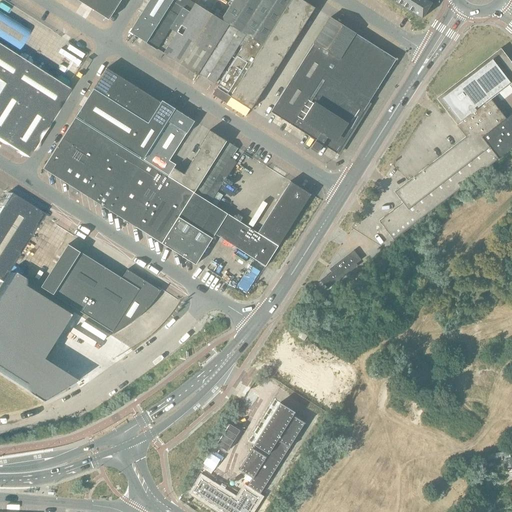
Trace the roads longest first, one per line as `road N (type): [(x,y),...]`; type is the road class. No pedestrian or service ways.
road 1 (unclassified): [(343,190),(109,42)]
road 2 (unclassified): [(0,429),(99,392),(177,333),(208,296)]
road 3 (unclassified): [(208,296),(22,178)]
road 4 (tertiary): [(114,445),(194,392),(254,325)]
road 5 (tertiary): [(254,325),(343,190)]
road 6 (tertiary): [(343,190),(430,54)]
road 7 (unclassified): [(22,178),(109,42)]
road 8 (unclassified): [(0,497),(121,511)]
